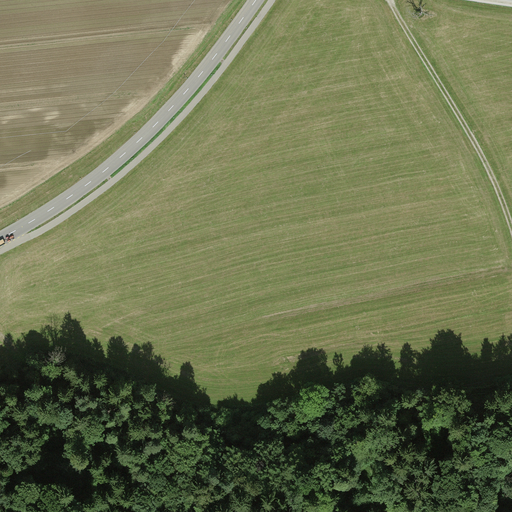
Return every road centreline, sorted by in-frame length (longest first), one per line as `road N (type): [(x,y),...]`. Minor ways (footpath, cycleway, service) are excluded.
road 1 (tertiary): [(256,0),(186,92),(123,155),(0,239)]
road 2 (track): [(388,0),(482,156),(511,225)]
